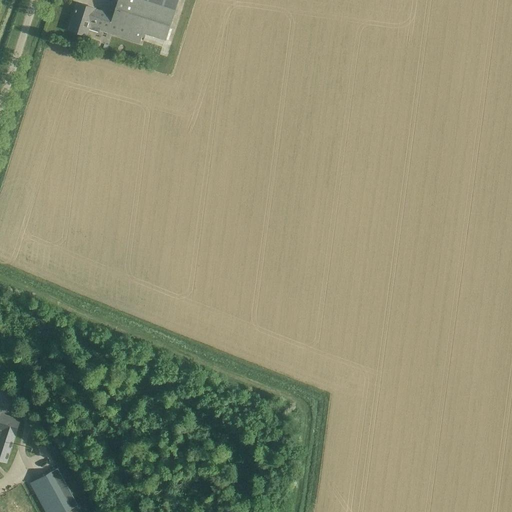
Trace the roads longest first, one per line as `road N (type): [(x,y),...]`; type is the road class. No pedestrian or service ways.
road 1 (track): [(0,286),(296,402),(305,412),(290,511)]
road 2 (track): [(0,348),(100,511)]
